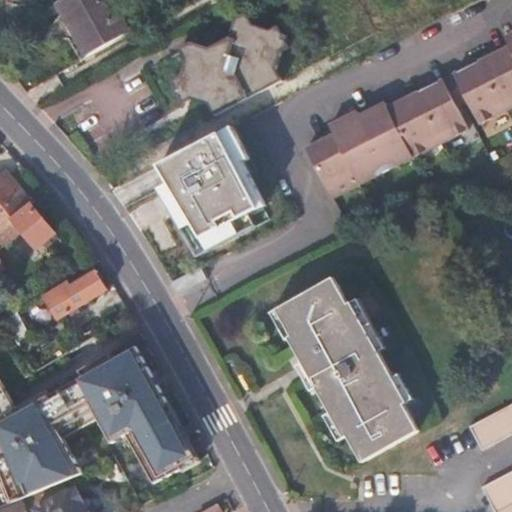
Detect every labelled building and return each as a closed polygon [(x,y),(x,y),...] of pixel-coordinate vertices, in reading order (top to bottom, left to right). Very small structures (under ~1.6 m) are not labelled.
[(112,0),(65,0),(58,4),(88,57),(131,32),(112,0)] [(68,39),(80,61),(88,57),(58,4),(42,13),(55,36),(68,39)] [(217,118),(231,110),(283,81),(277,70),(287,35),(255,28),(246,14),(233,20),(232,30),(229,32),(228,46),(219,45),(217,52),(190,44),(180,49),(186,61),(184,68),(192,70),(187,91),(207,96),(206,105),(211,106),(217,118)] [(511,49),(510,46),(483,60),(508,111),(511,108),(511,49)] [(508,111),(483,60),(450,77),(464,104),(469,101),(481,124),(508,111)] [(184,68),(178,88),(176,97),(206,105),(207,96),(187,91),(192,70),(184,68)] [(464,104),(450,77),(417,94),(443,144),(471,130),(459,107),(464,104)] [(443,144),(417,94),(389,108),(415,158),(443,144)] [(415,158),(389,108),(387,103),(361,116),(388,171),(415,158)] [(388,171),(361,116),(358,112),(330,126),(335,135),(361,185),(388,171)] [(361,185),(335,135),(307,149),(333,199),(361,185)] [(195,151),(139,183),(155,210),(175,199),(178,205),(194,196),(191,191),(211,179),(215,186),(240,172),(225,144),(199,158),(195,151)] [(0,228),(31,207),(7,172),(0,176),(0,228)] [(52,236),(31,207),(0,228),(0,246),(21,231),(34,250),(52,236)] [(71,287),(67,280),(42,293),(57,319),(107,291),(106,290),(96,273),(71,287)] [(334,418),(347,445),(352,442),(365,469),(422,440),(409,414),(412,410),(399,387),(382,356),(356,305),(353,306),(340,279),(282,310),(298,337),(293,342),(305,364),(318,389),(334,418)] [(356,305),(382,356),(388,351),(363,302),(356,305)] [(27,331),(15,309),(0,316),(0,317),(12,339),(27,331)] [(290,343),(293,342),(298,337),(282,310),(275,312),(290,343)] [(198,458),(138,345),(77,378),(115,449),(134,438),(157,480),(198,458)] [(311,392),(318,389),(305,364),(298,369),(311,392)] [(0,471),(12,503),(82,474),(40,402),(19,409),(24,406),(18,396),(20,394),(20,392),(21,390),(20,388),(19,386),(17,384),(14,384),(11,385),(3,370),(0,371),(0,471)] [(399,387),(412,410),(418,408),(404,383),(399,387)] [(511,408),(471,429),(484,455),(511,439),(511,408)] [(340,448),(347,445),(334,418),(327,422),(340,448)] [(511,511),(511,468),(484,483),(498,511),(511,511)] [(76,493),(39,511),(91,511),(88,505),(84,508),(76,493)]
